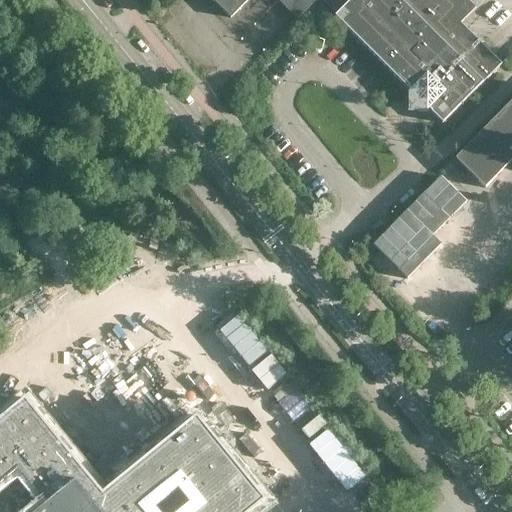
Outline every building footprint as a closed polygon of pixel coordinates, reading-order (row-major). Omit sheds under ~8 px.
[(212,0),(233,20),(252,0),(278,0),(298,19),(316,0),(212,0)] [(428,111),(442,124),(501,64),(461,24),(476,9),(467,0),(356,0),(337,19),(409,92),(408,93),(408,103),(410,101),(419,110),(417,112),(427,112),(428,111)] [(511,101),(455,158),(484,187),(511,159),(511,101)] [(442,177),(374,246),(408,280),(442,245),(434,237),(468,202),(442,177)] [(60,511),(0,437),(0,511),(281,511),(222,439),(132,511),(60,511)]
